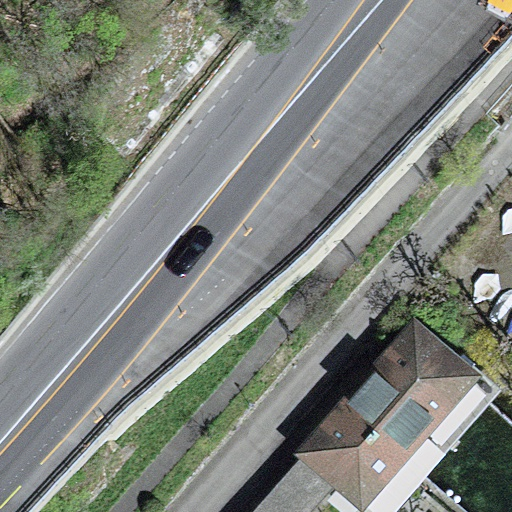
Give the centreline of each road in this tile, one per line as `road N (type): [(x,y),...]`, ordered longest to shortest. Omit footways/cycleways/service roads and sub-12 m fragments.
road 1 (primary): [(393,0),(0,442)]
road 2 (residential): [(206,511),(511,165)]
